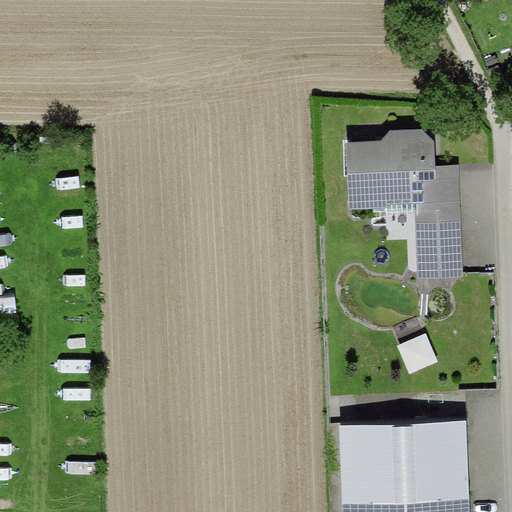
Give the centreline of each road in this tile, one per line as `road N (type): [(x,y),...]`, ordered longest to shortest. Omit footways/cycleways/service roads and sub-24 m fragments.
road 1 (unclassified): [(511,353),(502,128)]
road 2 (track): [(502,128),(446,0)]
